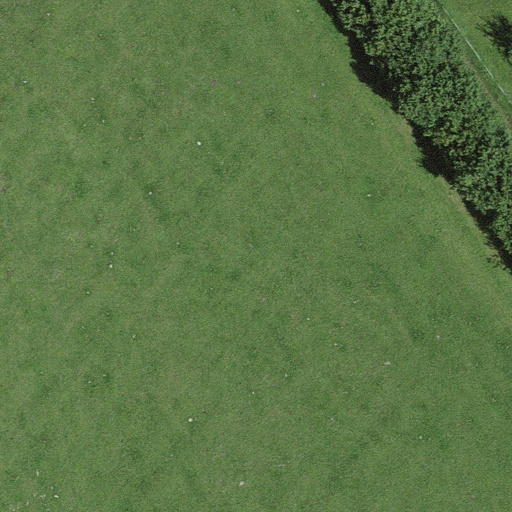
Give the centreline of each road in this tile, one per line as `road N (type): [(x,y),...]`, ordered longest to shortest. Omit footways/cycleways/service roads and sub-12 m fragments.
road 1 (track): [(306,0),(511,303)]
road 2 (track): [(511,134),(426,0)]
